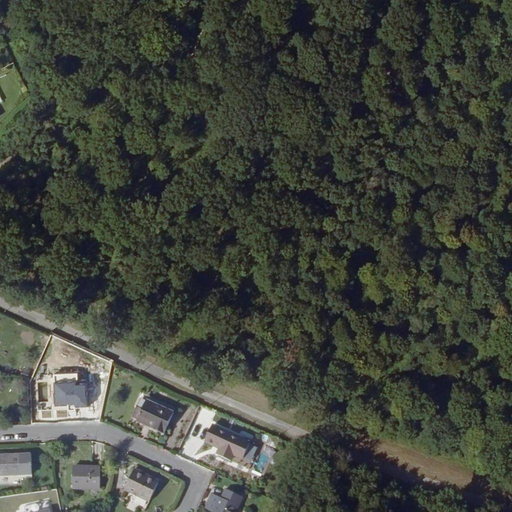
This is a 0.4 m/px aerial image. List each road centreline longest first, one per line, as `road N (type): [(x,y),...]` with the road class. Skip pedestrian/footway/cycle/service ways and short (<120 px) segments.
road 1 (track): [(0,300),(292,434),(508,511)]
road 2 (residential): [(182,511),(195,477),(104,433),(0,433)]
